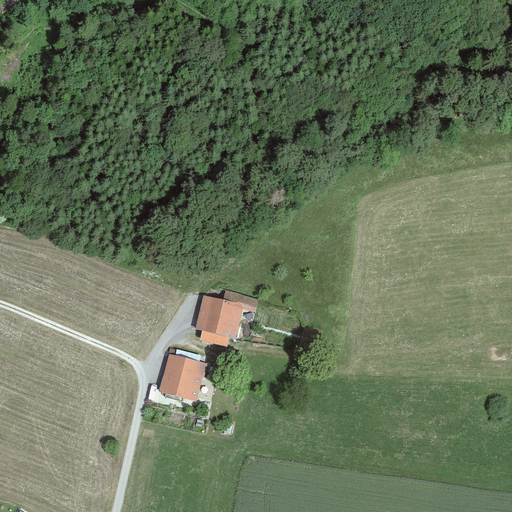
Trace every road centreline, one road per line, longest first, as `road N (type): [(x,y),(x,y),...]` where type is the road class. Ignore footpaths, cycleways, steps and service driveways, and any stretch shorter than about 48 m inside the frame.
road 1 (track): [(178,0),(236,29),(258,100),(249,170),(140,377)]
road 2 (track): [(0,301),(128,357),(140,377),(116,511)]
